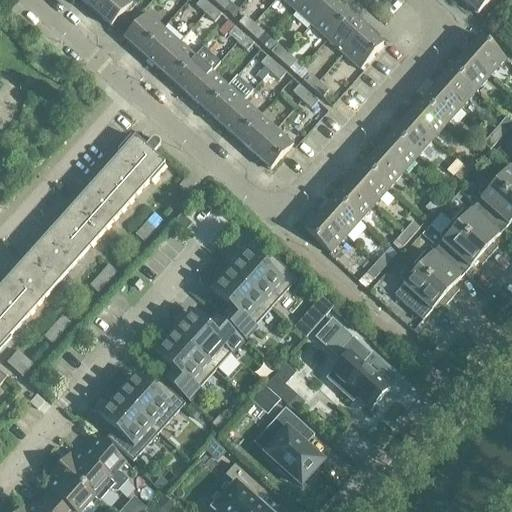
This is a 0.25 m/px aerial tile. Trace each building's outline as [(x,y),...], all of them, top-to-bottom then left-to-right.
[(79,0),(94,13),(105,0),(79,0)] [(105,0),(94,13),(111,28),(134,3),(130,0),(105,0)] [(205,15),(211,8),(202,0),(201,0),(196,7),(205,15)] [(225,0),(218,0),(215,3),(225,12),(231,5),(225,0)] [(305,0),(281,0),(295,12),(305,0)] [(331,0),(305,0),(295,12),(311,27),(334,2),(331,0)] [(460,0),(461,0),(477,15),(490,0),(460,0)] [(334,2),(311,27),(327,41),(350,16),(334,2)] [(215,24),(221,16),(211,8),(205,15),(215,24)] [(124,39),(140,54),(163,29),(146,14),(124,39)] [(350,16),(327,41),(343,56),(366,31),(350,16)] [(245,17),(239,24),(248,32),(254,25),(245,17)] [(254,25),(248,32),(257,41),(264,34),(254,25)] [(163,29),(140,54),(157,69),(179,44),(163,29)] [(237,44),(244,37),(235,29),(228,36),(237,44)] [(366,31),(343,56),(360,71),(383,46),(366,31)] [(247,53),(253,45),(244,37),(237,44),(247,53)] [(505,60),(480,37),(465,54),(490,77),(505,60)] [(179,44),(157,69),(173,83),(195,58),(179,44)] [(277,46),(271,53),(280,61),(286,54),(277,46)] [(286,54),(280,61),(289,70),(296,63),(286,54)] [(490,77),(465,54),(451,70),(476,93),(490,77)] [(195,58),(173,83),(189,98),(211,73),(195,58)] [(270,73),(276,66),(267,58),(260,65),(270,73)] [(279,81),(285,74),(276,66),(270,73),(279,81)] [(476,93),(451,70),(436,87),(461,109),(476,93)] [(211,73),(189,98),(205,112),(228,87),(211,73)] [(312,90),(319,83),(309,75),(303,82),(312,90)] [(312,90),(321,99),(328,91),(319,83),(312,90)] [(302,102),(308,95),(299,86),(292,93),(302,102)] [(228,87),(205,112),(221,127),(244,102),(228,87)] [(461,109),(436,87),(422,103),(447,125),(461,109)] [(311,110),(317,103),(308,95),(302,102),(311,110)] [(244,102),(221,127),(238,141),(260,116),(244,102)] [(447,125),(422,103),(407,119),(432,141),(447,125)] [(260,116),(238,141),(254,156),(276,131),(260,116)] [(432,141),(407,119),(393,135),(418,157),(432,141)] [(498,142),(506,133),(499,126),(491,136),(498,142)] [(276,131),(254,156),(270,171),(293,146),(276,131)] [(0,288),(0,386),(6,379),(0,373),(0,356),(11,344),(8,341),(149,182),(151,184),(165,169),(163,167),(164,166),(153,156),(159,149),(159,146),(158,143),(156,141),(154,141),(152,142),(149,144),(139,134),(133,141),(131,139),(117,154),(119,155),(0,288)] [(418,157),(393,135),(378,151),(403,174),(418,157)] [(498,142),(491,136),(482,145),(489,151),(498,142)] [(403,174),(378,151),(364,167),(389,190),(403,174)] [(469,174),(478,165),(470,158),(462,168),(469,174)] [(511,165),(506,172),(502,168),(491,180),(511,199),(511,165)] [(389,190),(364,167),(349,183),(374,206),(389,190)] [(469,174),(462,168),(454,177),(461,184),(469,174)] [(195,184),(188,178),(179,188),(186,194),(195,184)] [(511,199),(491,180),(478,194),(482,198),(476,206),(504,231),(511,222),(511,199)] [(374,206),(349,183),(335,200),(360,222),(374,206)] [(440,207),(449,197),(441,191),(433,200),(440,207)] [(360,222),(335,200),(320,216),(345,238),(360,222)] [(440,207),(433,200),(425,210),(432,216),(440,207)] [(504,231),(476,206),(468,215),(463,211),(452,223),(491,257),(498,249),(492,245),(504,231)] [(143,242),(161,222),(154,216),(136,236),(143,242)] [(345,238),(320,216),(305,233),(330,255),(345,238)] [(411,239),(420,230),(413,223),(404,233),(411,239)] [(491,257),(452,223),(440,237),(444,241),(438,249),(466,274),(476,262),(482,267),(491,257)] [(411,239),(404,233),(396,242),(403,248),(411,239)] [(466,274),(438,249),(430,257),(425,254),(414,266),(452,300),(459,292),(454,288),(466,274)] [(275,261),(267,270),(247,253),(229,272),(271,310),(297,281),(275,261)] [(382,271),(391,262),(384,255),(375,265),(382,271)] [(382,271),(375,265),(367,274),(374,280),(382,271)] [(452,300),(414,266),(401,280),(406,284),(394,297),(423,322),(438,305),(444,310),(452,300)] [(115,273),(108,267),(90,287),(97,294),(115,273)] [(245,339),(271,310),(229,272),(212,292),(232,310),(223,319),(245,339)] [(295,325),(305,336),(332,310),(322,299),(295,325)] [(241,344),(220,325),(212,334),(191,315),(173,335),(215,372),(241,344)] [(44,338),(51,345),(70,324),(62,318),(44,338)] [(215,372),(173,335),(156,354),(176,372),(167,382),(189,401),(215,372)] [(362,366),(371,356),(352,338),(334,358),(342,364),(327,380),(352,403),(356,398),(371,411),(389,391),(362,366)] [(9,365),(28,375),(35,360),(17,350),(9,365)] [(275,379),(284,387),(292,378),(283,370),(275,379)] [(163,386),(155,396),(135,378),(117,397),(159,435),(185,406),(163,386)] [(267,414),(280,400),(265,386),(252,401),(267,414)] [(36,397),(30,404),(37,410),(44,403),(36,397)] [(159,435),(117,397),(99,417),(119,435),(111,444),(133,464),(159,435)] [(285,410),(274,422),(285,432),(265,455),(277,466),(275,469),(286,479),(288,476),(301,488),(307,481),(309,483),(319,472),(317,470),(323,463),(300,443),(309,432),(285,410)] [(68,459),(60,469),(99,504),(110,492),(117,493),(127,482),(91,449),(83,457),(80,455),(73,463),(68,459)] [(264,511),(249,498),(258,489),(234,467),(224,478),(235,487),(214,511),(215,511),(264,511)] [(99,504),(60,469),(51,478),(56,482),(48,490),(51,493),(44,501),(55,511),(82,511),(93,500),(98,504),(99,504)] [(135,495),(121,511),(144,511),(149,506),(135,495)] [(167,496),(150,509),(151,511),(166,511),(175,506),(167,496)] [(55,511),(44,501),(36,509),(33,507),(28,511),(22,511),(21,511),(20,511),(55,511)]
